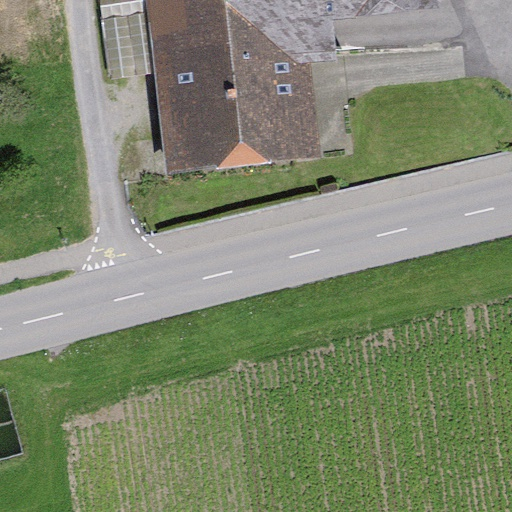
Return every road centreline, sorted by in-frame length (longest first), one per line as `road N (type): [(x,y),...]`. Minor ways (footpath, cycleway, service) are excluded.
road 1 (secondary): [(0,320),(511,198)]
road 2 (track): [(82,0),(122,290)]
